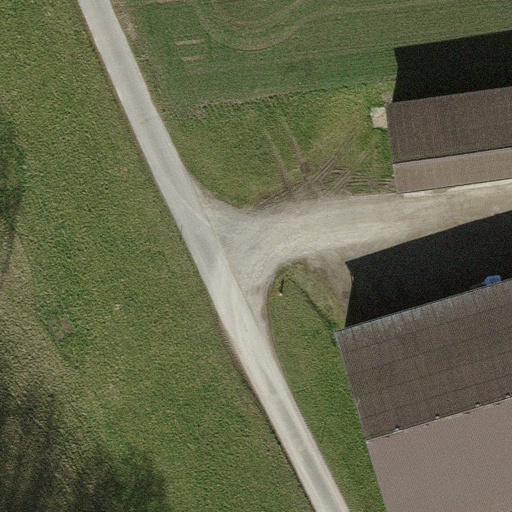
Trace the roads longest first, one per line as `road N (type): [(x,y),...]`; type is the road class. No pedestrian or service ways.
road 1 (unclassified): [(338,511),(96,0)]
road 2 (track): [(511,210),(213,257)]
